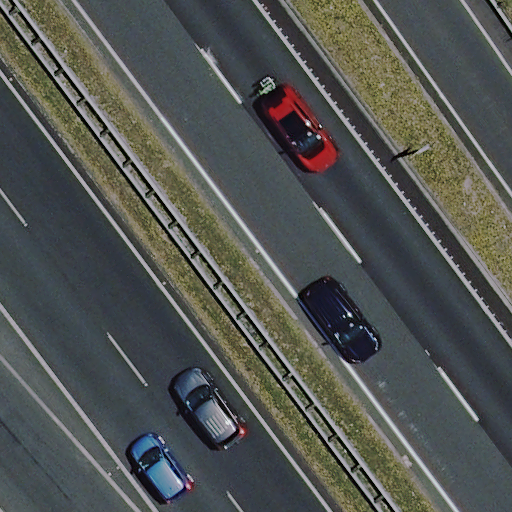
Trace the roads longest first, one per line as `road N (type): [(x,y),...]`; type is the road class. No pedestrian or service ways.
road 1 (motorway): [(183,0),(511,440)]
road 2 (motorway): [(257,511),(0,159)]
road 3 (motorway): [(398,0),(511,175)]
